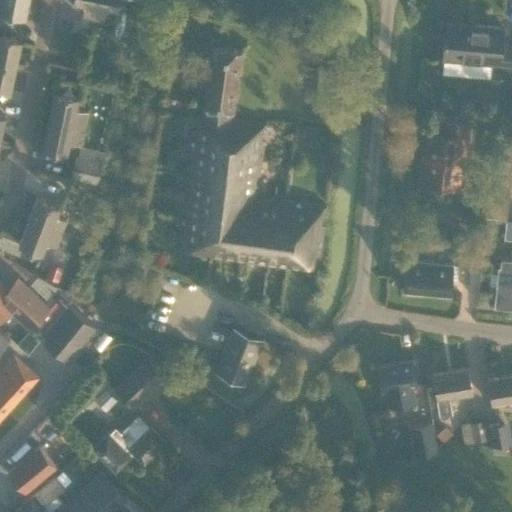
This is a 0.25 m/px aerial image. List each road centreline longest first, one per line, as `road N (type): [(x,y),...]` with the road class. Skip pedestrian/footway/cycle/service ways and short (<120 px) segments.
road 1 (residential): [(356,307),(385,0)]
road 2 (residential): [(167,511),(356,307)]
road 3 (residential): [(0,216),(12,198),(49,0)]
road 4 (residential): [(511,334),(356,307)]
